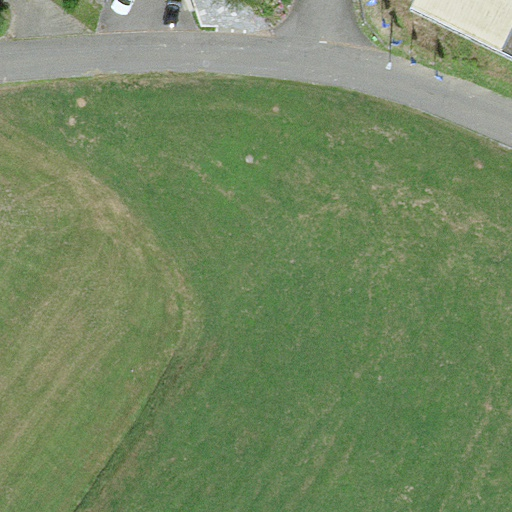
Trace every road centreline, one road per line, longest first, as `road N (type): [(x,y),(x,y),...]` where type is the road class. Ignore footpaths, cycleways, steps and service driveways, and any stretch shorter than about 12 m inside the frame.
road 1 (track): [(0,133),(143,247),(170,308),(127,399),(52,511)]
road 2 (unclassified): [(0,67),(117,56),(311,65)]
road 3 (unclassified): [(311,65),(511,129)]
